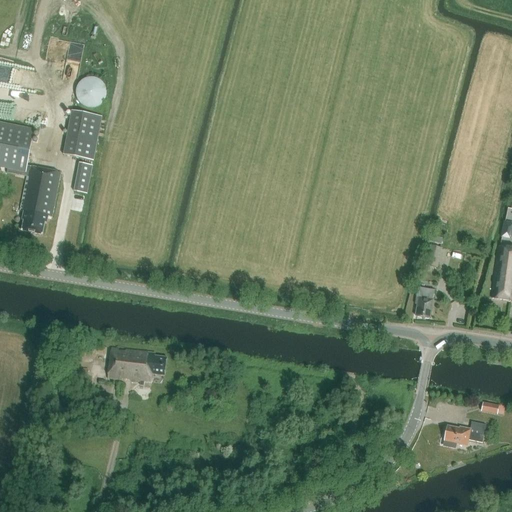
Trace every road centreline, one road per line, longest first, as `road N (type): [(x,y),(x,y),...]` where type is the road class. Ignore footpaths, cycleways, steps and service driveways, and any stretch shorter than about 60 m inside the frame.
road 1 (tertiary): [(431,339),(0,264)]
road 2 (tertiary): [(297,511),(346,492),(393,457),(415,418),(431,339)]
